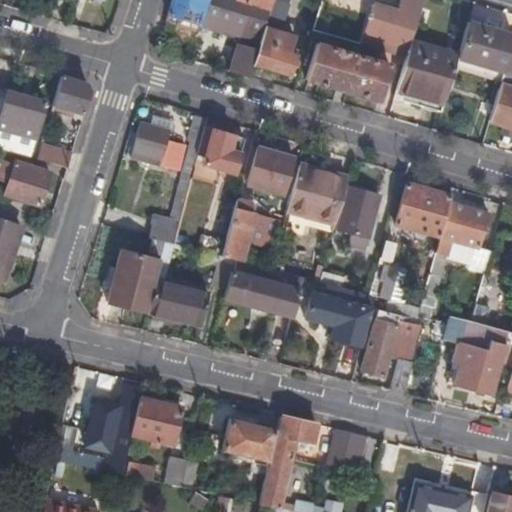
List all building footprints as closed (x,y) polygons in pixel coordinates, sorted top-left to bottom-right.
[(220,0),(170,0),(164,22),(175,26),(172,39),(191,44),(186,59),(201,63),(211,30),(220,0)] [(263,23),(268,10),(236,0),(220,0),(211,30),(257,43),(263,27),(263,23)] [(270,0),(236,0),(268,10),(270,0)] [(286,1),(281,0),(270,0),(268,10),(263,23),(278,28),(286,1)] [(397,0),(395,9),(416,16),(420,0),(397,0)] [(410,41),(417,16),(416,16),(395,9),(372,2),(360,43),(405,57),(410,41)] [(503,69),(511,39),(511,37),(500,34),(501,32),(466,21),(456,54),(455,57),(490,68),(487,77),(500,81),(503,69)] [(293,36),(263,27),(257,43),(256,47),(251,63),(288,74),(292,62),(296,64),(301,50),(290,47),(293,36)] [(511,39),(503,69),(511,71),(511,39)] [(455,57),(456,54),(410,41),(405,57),(394,88),(441,102),(452,66),(455,57)] [(228,71),(247,76),(251,63),(256,47),(237,42),(228,71)] [(304,79),(345,91),(356,54),(314,42),(304,79)] [(356,54),(345,91),(376,100),(386,63),(356,54)] [(455,57),(452,66),(487,77),(490,68),(455,57)] [(511,71),(503,69),(500,81),(499,83),(511,86),(511,71)] [(88,89),(85,81),(59,74),(49,110),(56,112),(57,107),(81,114),(88,89)] [(511,86),(499,83),(488,120),(505,125),(502,134),(511,136),(511,86)] [(0,128),(34,138),(44,103),(0,89),(0,128)] [(152,212),(145,236),(162,240),(171,243),(174,229),(188,177),(204,121),(205,116),(193,112),(185,140),(187,140),(184,152),(166,215),(152,212)] [(158,159),(156,166),(175,171),(182,146),(165,140),(170,122),(152,117),(149,126),(138,122),(130,151),(158,159)] [(212,124),(204,121),(188,177),(215,184),(219,168),(232,171),(241,138),(211,129),(212,124)] [(35,159),(65,168),(70,154),(39,144),(35,159)] [(244,182),(282,193),(292,157),(255,147),(244,182)] [(128,157),(156,166),(158,159),(130,151),(128,157)] [(0,162),(0,179),(7,182),(4,193),(38,204),(49,173),(14,162),(12,167),(0,162)] [(346,178),(297,164),(285,208),(333,222),(346,178)] [(446,207),(449,195),(405,182),(393,224),(437,236),(446,207)] [(347,245),(363,249),(378,195),(348,187),(336,228),(350,232),(347,245)] [(254,208),(234,202),(233,206),(253,212),(254,208)] [(456,210),(446,207),(437,236),(433,252),(445,255),(450,239),(477,247),(486,214),(484,213),(486,207),(476,204),(475,210),(458,206),(456,210)] [(219,256),(232,259),(239,261),(253,212),(233,206),(219,256)] [(333,222),(285,208),(282,219),(290,221),(331,232),(333,222)] [(272,252),(282,219),(260,214),(251,246),(272,252)] [(0,220),(0,277),(2,278),(19,227),(0,220)] [(368,294),(374,296),(387,299),(396,267),(387,265),(392,243),(382,241),(368,294)] [(105,301),(145,311),(153,280),(158,260),(117,250),(105,301)] [(213,254),(206,283),(224,287),(232,259),(219,256),(213,254)] [(258,308),(291,317),(303,277),(268,268),(239,261),(232,259),(224,287),(224,289),(261,299),(258,308)] [(318,281),(322,282),(340,287),(342,277),(321,272),(318,281)] [(153,280),(145,311),(152,313),(177,319),(199,324),(206,293),(153,280)] [(327,336),(360,344),(367,318),(372,299),(374,296),(368,294),(340,287),(322,282),(319,295),(309,293),(304,312),(331,320),(327,336)] [(221,299),(258,308),(261,299),(224,289),(221,299)] [(415,313),(417,307),(387,299),(374,296),(372,299),(367,318),(373,320),(360,370),(381,375),(387,355),(389,345),(413,351),(420,324),(417,323),(418,319),(414,318),(415,313)] [(473,304),(468,321),(483,324),(488,308),(473,304)] [(177,319),(152,313),(151,319),(175,325),(177,319)] [(496,360),(511,364),(511,363),(511,332),(483,324),(468,321),(462,319),(450,361),(457,363),(452,383),(487,392),(496,360)] [(413,351),(389,345),(387,355),(395,357),(409,361),(410,361),(413,351)] [(387,390),(402,393),(409,361),(395,357),(387,390)] [(59,425),(52,460),(117,474),(121,465),(128,435),(137,398),(139,390),(122,386),(105,460),(71,452),(76,429),(59,425)] [(137,398),(128,435),(149,440),(148,446),(153,447),(155,441),(171,445),(178,408),(137,398)] [(266,462),(257,504),(274,507),(276,508),(290,511),(295,511),(328,511),(334,491),(328,490),(322,509),(298,504),(298,506),(278,502),(293,440),(301,442),(300,448),(308,450),(314,424),(278,416),(275,430),(266,462)] [(220,451),(266,462),(275,430),(227,419),(220,451)] [(327,465),(339,468),(348,432),(336,429),(327,465)] [(348,432),(339,468),(348,471),(351,460),(356,461),(362,436),(348,432)] [(169,457),(163,484),(170,485),(179,487),(185,461),(185,460),(169,457)] [(179,487),(193,490),(198,464),(185,461),(179,487)] [(121,465),(117,474),(132,477),(150,481),(153,469),(128,463),(127,467),(121,465)] [(404,511),(481,511),(485,498),(412,482),(404,511)] [(334,491),(328,511),(341,511),(346,494),(334,491)] [(484,511),(511,511),(511,497),(489,492),(484,511)] [(208,499),(198,493),(192,502),(201,508),(208,499)] [(44,500),(41,511),(97,511),(44,500)]
